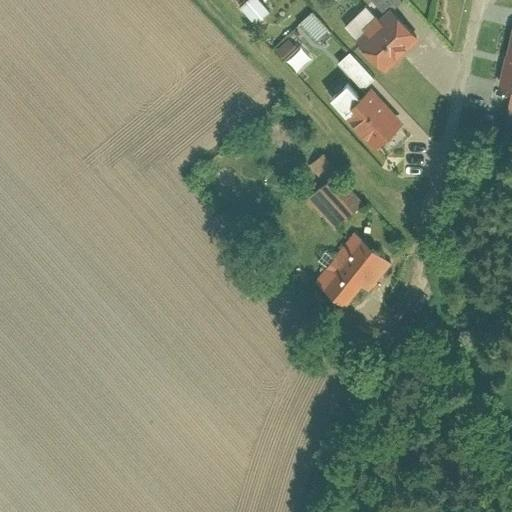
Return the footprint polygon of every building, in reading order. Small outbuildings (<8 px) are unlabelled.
[(267,0),(251,0),(246,5),(262,22),(276,9),(267,0)] [(416,36),(390,8),(354,41),(381,69),(416,36)] [(317,11),(303,24),(321,43),(334,30),(317,11)] [(511,24),(497,83),(511,86),(511,24)] [(313,57),(292,38),(281,51),(302,69),(313,57)] [(357,50),(344,60),(365,87),(378,77),(357,50)] [(400,120),(369,87),(338,115),(369,149),(400,120)] [(338,170),(323,154),(308,168),(323,184),(335,173),(338,170)] [(360,201),(335,173),(323,184),(320,187),(345,215),(360,201)] [(390,262),(356,233),(318,276),(349,302),(365,284),(369,287),(390,262)]
